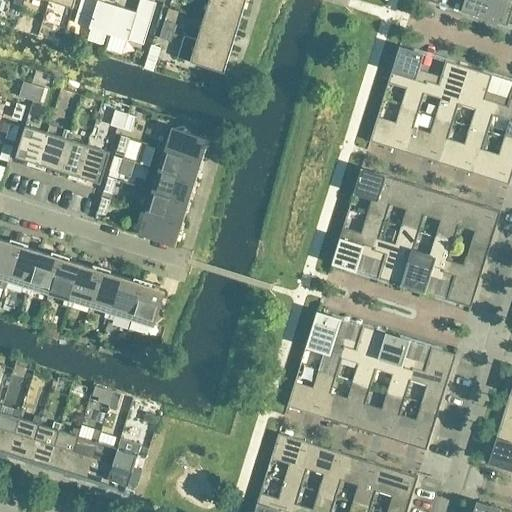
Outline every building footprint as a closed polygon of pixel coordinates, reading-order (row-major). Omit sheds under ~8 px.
[(108,34),(117,6),(98,0),(80,0),(74,23),(108,34)] [(143,44),(156,3),(146,0),(139,0),(136,12),(117,6),(108,34),(143,44)] [(236,30),(242,10),(211,0),(208,0),(202,20),(236,30)] [(211,0),(242,10),(245,0),(211,0)] [(484,18),(489,0),(463,0),(461,11),(484,18)] [(511,9),(511,0),(489,0),(484,18),(507,25),(511,9)] [(230,51),(236,30),(202,20),(196,40),(230,51)] [(175,25),(164,21),(161,30),(173,33),(175,25)] [(170,42),(173,33),(161,30),(159,38),(170,42)] [(230,51),(196,40),(183,37),(177,58),(223,72),(230,51)] [(423,93),(429,74),(418,70),(423,54),(399,46),(387,83),(405,88),(400,105),(418,111),(423,94),(423,93)] [(147,55),(143,67),(152,70),(157,58),(147,55)] [(457,104),(468,68),(445,61),(440,77),(429,74),(423,93),(423,94),(440,99),(435,116),(452,122),(458,104),(457,104)] [(491,115),(498,95),(486,92),(491,75),(468,68),(457,104),(458,104),(474,110),(469,127),(487,132),(492,115),(491,115)] [(29,92),(31,84),(23,82),(18,97),(27,100),(29,92)] [(42,96),(44,88),(31,84),(29,92),(42,96)] [(511,140),(511,88),(509,99),(498,95),(491,115),(492,115),(509,120),(503,137),(511,140)] [(20,120),(25,106),(16,103),(11,118),(20,120)] [(404,153),(412,128),(418,111),(400,105),(395,123),(377,117),(369,142),(404,153)] [(124,122),(127,114),(114,110),(112,118),(124,122)] [(131,132),(136,117),(127,114),(124,122),(122,129),(131,132)] [(439,163),(446,139),(447,139),(452,122),(435,116),(429,133),(412,128),(404,153),(439,163)] [(14,141),(18,127),(9,124),(5,138),(14,141)] [(35,167),(46,132),(24,126),(15,157),(27,161),(26,164),(35,167)] [(206,150),(210,140),(189,133),(183,127),(174,129),(171,128),(165,149),(203,161),(203,160),(200,159),(204,149),(206,150)] [(473,174),(481,149),(487,132),(469,127),(464,144),(447,139),(446,139),(439,163),(473,174)] [(57,170),(67,139),(46,132),(35,167),(44,170),(45,167),(57,170)] [(124,153),(129,139),(120,136),(115,150),(124,153)] [(509,184),(511,173),(511,140),(503,137),(498,155),(481,149),(473,174),(509,184)] [(77,180),(88,145),(67,139),(57,170),(69,174),(68,177),(77,180)] [(0,159),(7,162),(12,147),(3,144),(0,154),(0,159)] [(99,183),(109,152),(88,145),(77,180),(86,182),(87,179),(99,183)] [(197,170),(200,171),(203,161),(165,149),(155,146),(148,168),(158,170),(196,182),(197,181),(194,180),(197,170)] [(118,174),(122,159),(113,156),(109,171),(118,174)] [(196,182),(158,170),(148,168),(142,188),(152,191),(190,203),(190,202),(187,201),(191,190),(194,191),(196,182)] [(388,204),(396,179),(361,169),(353,193),(371,199),(366,216),(383,222),(389,204),(388,204)] [(111,194),(116,180),(107,177),(102,191),(111,194)] [(422,215),(430,190),(396,179),(388,204),(389,204),(405,210),(400,227),(418,232),(423,215),(422,215)] [(457,226),(465,201),(430,190),(422,215),(423,215),(440,220),(434,238),(452,243),(457,226)] [(187,212),(190,203),(152,191),(145,212),(184,224),(184,222),(181,221),(184,211),(187,212)] [(105,215),(109,200),(101,197),(96,212),(105,215)] [(487,254),(500,212),(465,201),(457,226),(474,231),(469,248),(487,254)] [(181,232),(184,224),(145,212),(138,233),(177,245),(177,243),(175,242),(178,231),(181,232)] [(371,258),(377,239),(378,239),(383,222),(366,216),(360,233),(342,228),(331,264),(355,271),(360,255),(371,258)] [(401,286),(412,249),(412,250),(418,232),(400,227),(395,244),(378,239),(377,239),(371,258),(382,262),(377,278),(401,286)] [(440,280),(446,260),(447,260),(452,243),(434,238),(429,255),(412,250),(412,249),(401,286),(424,293),(429,276),(440,280)] [(7,280),(19,242),(10,239),(9,242),(0,239),(0,288),(4,289),(5,287),(7,280)] [(21,292),(25,293),(38,251),(27,247),(28,244),(19,242),(7,280),(5,287),(21,292)] [(470,307),(487,254),(469,248),(463,266),(447,260),(446,260),(440,280),(451,283),(446,300),(470,307)] [(48,293),(60,254),(51,252),(50,255),(38,251),(25,293),(30,295),(32,288),(42,291),(48,293)] [(67,306),(80,264),(68,260),(69,257),(60,254),(48,293),(64,298),(62,305),(67,306)] [(89,306),(101,267),(92,265),(91,267),(80,264),(67,306),(71,307),(73,301),(86,305),(89,306)] [(108,319),(121,277),(109,273),(110,270),(101,267),(89,306),(105,311),(103,317),(106,318),(108,319)] [(130,319),(143,280),(134,277),(133,280),(121,277),(108,319),(112,320),(114,314),(130,318),(130,319)] [(158,307),(163,290),(151,286),(151,283),(143,280),(130,319),(152,325),(153,323),(156,323),(163,317),(161,308),(158,307)] [(340,359),(346,339),(335,335),(340,319),(316,311),(305,348),(323,353),(318,371),(335,376),(341,359),(340,359)] [(374,369),(386,333),(363,326),(357,342),(346,339),(340,359),(341,359),(357,364),(352,381),(370,387),(375,370),(374,369)] [(409,380),(415,360),(404,357),(409,340),(386,333),(374,369),(375,370),(392,375),(386,392),(404,398),(410,380),(409,380)] [(439,408),(455,355),(431,347),(426,364),(415,360),(409,380),(410,380),(426,386),(421,403),(439,408)] [(322,418),(329,393),(330,393),(335,376),(318,371),(312,388),(294,382),(286,407),(287,407),(322,418)] [(356,429),(364,404),(370,387),(352,381),(347,399),(330,393),(329,393),(322,418),(356,429)] [(511,384),(502,416),(511,418),(511,384)] [(107,409),(115,411),(120,394),(112,392),(107,409)] [(390,439),(398,415),(399,415),(404,398),(386,392),(381,409),(364,404),(356,429),(390,439)] [(425,450),(439,408),(421,403),(415,420),(399,415),(398,415),(390,439),(425,450)] [(7,456),(19,418),(21,412),(17,411),(15,410),(13,416),(0,411),(0,453),(4,454),(7,456)] [(155,425),(158,416),(145,412),(143,421),(155,425)] [(27,462),(39,424),(41,418),(37,417),(34,416),(32,422),(19,418),(7,456),(24,461),(27,462)] [(511,418),(502,416),(488,463),(511,470),(511,418)] [(46,468),(58,430),(60,424),(58,423),(53,422),(52,428),(39,424),(27,462),(44,467),(46,468)] [(66,474),(78,436),(80,430),(73,428),(71,434),(58,430),(46,468),(64,473),(66,474)] [(85,480),(97,442),(101,431),(94,429),(91,440),(78,436),(66,474),(85,480)] [(305,469),(313,445),(278,434),(270,458),(288,464),(283,481),(301,487),(306,470),(305,469)] [(105,486),(117,448),(119,442),(112,440),(110,446),(97,442),(85,480),(104,486),(105,486)] [(340,480),(348,455),(313,445),(305,469),(306,470),(323,475),(317,492),(335,497),(340,480)] [(124,495),(137,454),(135,454),(117,448),(105,486),(123,492),(123,494),(124,495)] [(374,491),(382,466),(348,455),(340,480),(357,485),(352,503),(369,508),(375,491),(374,491)] [(406,511),(417,477),(382,466),(374,491),(375,491),(392,496),(386,511),(406,511)] [(292,511),(295,504),(301,487),(283,481),(278,498),(260,493),(253,511),(292,511)] [(330,511),(335,497),(317,492),(312,509),(295,504),(292,511),(330,511)] [(511,511),(476,502),(472,511),(511,511)] [(368,511),(369,508),(352,503),(348,511),(368,511)]
